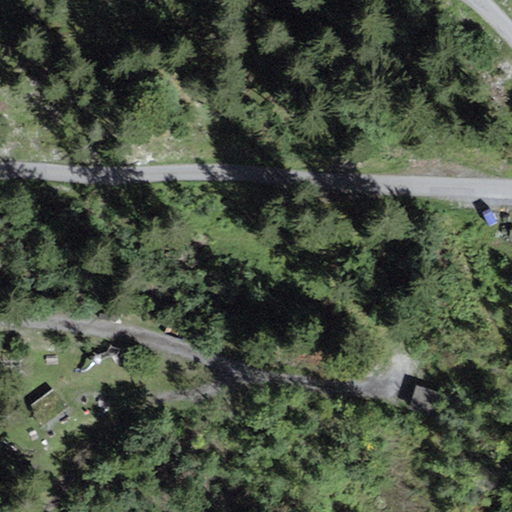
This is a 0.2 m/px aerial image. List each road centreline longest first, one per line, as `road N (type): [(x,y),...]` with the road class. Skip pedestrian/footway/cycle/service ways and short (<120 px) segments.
road 1 (unclassified): [(511,187),(0,169)]
road 2 (track): [(34,511),(145,401),(213,364)]
